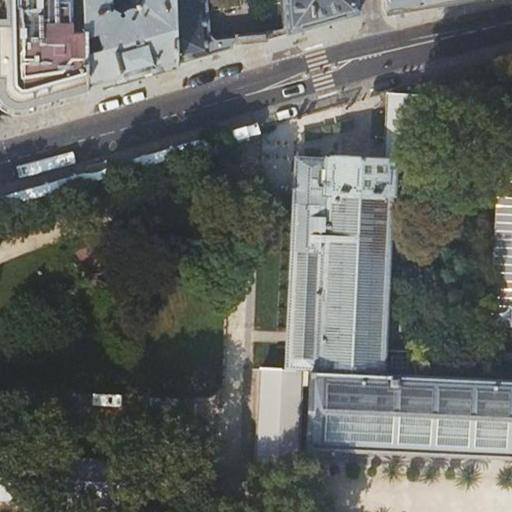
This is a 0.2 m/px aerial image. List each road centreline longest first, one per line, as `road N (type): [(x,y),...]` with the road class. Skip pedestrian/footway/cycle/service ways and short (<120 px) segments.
road 1 (tertiary): [(374,54),(0,163)]
road 2 (tertiary): [(511,20),(374,54)]
